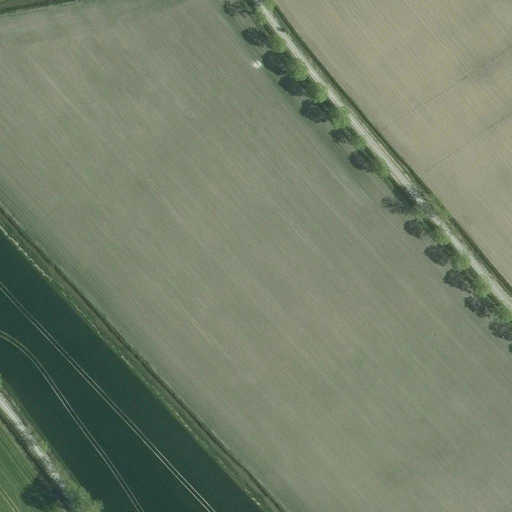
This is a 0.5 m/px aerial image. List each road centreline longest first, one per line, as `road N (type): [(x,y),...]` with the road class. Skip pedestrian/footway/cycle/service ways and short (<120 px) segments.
road 1 (residential): [(511,299),(264,0)]
road 2 (unclassified): [(80,511),(0,399)]
